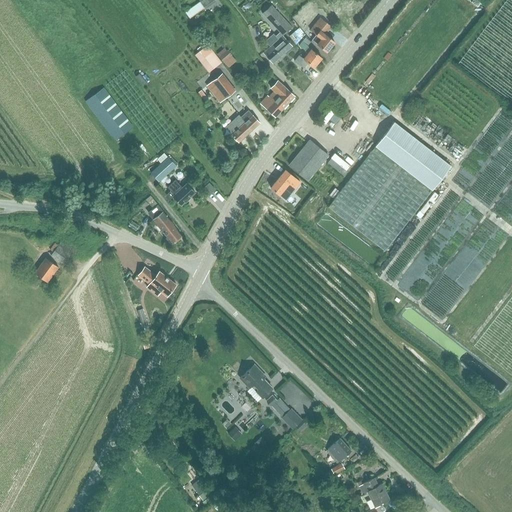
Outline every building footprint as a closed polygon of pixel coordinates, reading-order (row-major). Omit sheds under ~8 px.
[(217,2),(215,0),(200,0),(207,10),(217,2)] [(194,6),(186,12),(190,18),(199,12),(194,6)] [(275,24),(285,35),(293,28),(282,17),(275,24)] [(327,52),(335,43),(326,34),(332,27),(321,17),(310,30),(316,35),(312,39),(318,44),(327,52)] [(261,30),(267,28),(263,18),(257,20),(261,30)] [(273,63),(292,46),(282,35),(277,40),(276,39),(277,39),(273,34),(266,41),(270,45),(271,45),(263,52),(273,63)] [(198,45),(212,63),(220,57),(206,39),(198,45)] [(305,49),(308,45),(303,41),(299,45),(305,49)] [(220,53),(228,47),(224,42),(216,48),(220,53)] [(304,57),(301,54),(295,60),(304,68),(309,64),(315,68),(323,59),(311,49),(304,57)] [(219,58),(224,63),(232,57),(227,51),(219,58)] [(125,69),(105,85),(156,151),(176,136),(125,69)] [(236,92),(222,74),(211,82),(226,100),(236,92)] [(271,99),(263,107),(275,118),(295,96),(278,81),(271,89),(274,92),(269,97),(271,99)] [(199,92),(205,89),(202,83),(196,87),(199,92)] [(86,101),(116,140),(132,128),(103,88),(86,101)] [(330,104),(324,114),(333,119),(338,109),(330,104)] [(238,115),(225,127),(227,129),(232,134),(239,142),(260,123),(248,110),(240,117),(238,115)] [(386,250),(452,166),(396,121),(329,206),(386,250)] [(329,154),(310,139),(290,164),(309,179),(329,154)] [(155,153),(158,157),(166,151),(162,147),(155,153)] [(168,157),(151,173),(159,181),(176,166),(168,157)] [(285,170),(270,187),(286,200),(300,182),(285,170)] [(182,187),(179,183),(175,179),(167,186),(171,190),(165,196),(169,201),(173,197),(181,205),(195,193),(186,183),(182,187)] [(308,186),(302,192),(308,197),(313,191),(308,186)] [(153,219),(172,244),(181,236),(172,225),(173,224),(158,205),(148,212),(154,219),(153,219)] [(66,267),(73,257),(57,245),(50,255),(66,267)] [(45,257),(34,272),(47,281),(58,266),(45,257)] [(160,291),(167,296),(176,284),(159,271),(156,275),(145,267),(138,275),(149,284),(147,287),(157,295),(160,291)] [(249,387),(251,384),(262,396),(272,387),(261,375),(263,373),(254,363),(239,376),(249,387)] [(272,396),(267,400),(271,405),(276,401),(272,396)] [(244,397),(237,403),(246,414),(253,407),(244,397)] [(296,424),(302,418),(292,407),(282,416),(293,427),(296,424)] [(302,418),(296,424),(300,428),(306,422),(302,418)] [(344,456),(352,450),(331,428),(318,440),(323,444),(321,446),(337,463),(342,458),(343,459),(345,457),(344,456)] [(233,430),(229,434),(234,440),(239,436),(233,430)] [(262,438),(255,444),(259,449),(264,444),(266,442),(262,438)] [(334,474),(345,468),(342,462),(331,468),(334,474)] [(200,478),(195,482),(203,492),(208,488),(200,478)] [(374,478),(359,486),(364,495),(367,493),(370,499),(366,501),(371,509),(374,508),(389,500),(380,484),(377,486),(374,478)] [(203,498),(213,492),(211,489),(201,495),(203,498)] [(218,501),(213,505),(216,510),(221,506),(218,501)]
